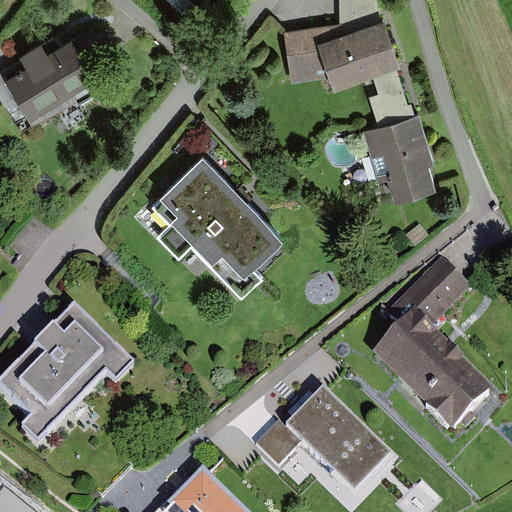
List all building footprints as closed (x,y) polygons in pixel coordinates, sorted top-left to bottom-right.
[(281,27),(286,61),(322,57),(330,77),(391,55),(377,19),(339,31),(334,20),(281,27)] [(41,49),(0,73),(0,78),(27,122),(66,96),(73,109),(96,94),(87,79),(68,48),(48,60),(41,49)] [(383,167),(389,193),(430,181),(420,156),(428,153),(413,108),(402,112),(394,85),(371,93),(379,120),(363,127),(373,170),(383,167)] [(274,231),(197,151),(146,201),(163,218),(152,229),(172,253),(186,242),(236,292),(256,271),(245,260),(274,231)] [(394,323),(370,350),(424,400),(420,408),(441,428),(445,422),(453,429),(484,392),(455,364),(460,356),(446,343),(440,349),(427,335),(432,329),(421,318),(431,307),(436,312),(463,282),(439,259),(414,284),(418,291),(401,308),(395,302),(384,314),(394,323)] [(67,305),(0,374),(0,389),(42,431),(117,353),(67,305)] [(385,454),(318,387),(280,426),(273,417),(253,441),(260,449),(274,464),(297,442),(350,491),(385,454)] [(238,511),(197,472),(169,505),(162,499),(150,511),(238,511)] [(0,511),(28,511),(0,488),(0,511)]
